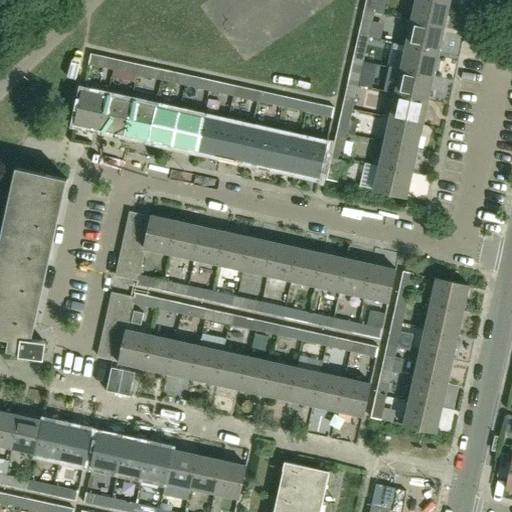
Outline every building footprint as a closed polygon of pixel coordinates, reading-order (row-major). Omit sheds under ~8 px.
[(374,11),(376,0),(365,0),(364,9),(374,11)] [(414,0),(411,19),(445,27),(450,2),(439,0),(414,0)] [(359,33),(368,35),(374,11),(364,9),(362,18),(359,33)] [(411,19),(405,43),(440,51),(445,27),(411,19)] [(368,35),(359,33),(357,42),(353,57),(363,59),(368,35)] [(405,43),(400,68),(434,75),(440,51),(405,43)] [(112,69),(115,58),(90,53),(88,63),(112,69)] [(363,59),(353,57),(348,81),(358,84),(363,59)] [(137,74),(139,64),(115,58),(112,69),(137,74)] [(161,79),(163,69),(139,64),(137,74),(161,79)] [(434,75),(400,68),(389,65),(384,89),(395,92),(429,99),(434,75)] [(186,85),(188,74),(163,69),(161,79),(186,85)] [(210,90),(212,80),(188,74),(186,85),(210,90)] [(234,96),(237,85),(212,80),(210,90),(234,96)] [(352,108),(358,84),(348,81),(347,86),(343,106),(352,108)] [(259,101),(261,91),(237,85),(234,96),(259,101)] [(76,124),(99,129),(106,95),(83,90),(75,124),(76,124)] [(283,107),(285,96),(261,91),(259,101),(283,107)] [(389,116),(424,124),(429,99),(395,92),(389,116)] [(131,100),(106,95),(99,129),(123,134),(131,100)] [(308,112),(310,101),(285,96),(283,107),(308,112)] [(123,134),(148,140),(155,106),(131,100),(123,134)] [(331,117),(333,107),(310,101),(308,112),(331,117)] [(180,111),(155,106),(148,140),(172,145),(180,111)] [(337,130),(347,132),(352,108),(343,106),(341,114),(337,130)] [(204,116),(180,111),(172,145),(196,151),(204,116)] [(221,156),(228,122),(204,116),(196,151),(221,156)] [(384,140),(418,148),(424,124),(389,116),(384,140)] [(245,161),(253,127),(228,122),(221,156),(245,161)] [(245,161),(270,167),(277,132),(253,127),(245,161)] [(335,139),(332,155),(341,157),(347,132),(337,130),(335,139)] [(302,138),(277,132),(270,167),(294,172),(302,138)] [(326,143),(302,138),(294,172),(319,178),(326,143)] [(378,165),(413,173),(418,148),(384,140),(378,165)] [(340,163),(341,157),(332,155),(326,179),(336,182),(340,163)] [(378,165),(373,190),(407,197),(413,173),(378,165)] [(16,167),(0,240),(0,336),(9,338),(7,350),(20,352),(19,355),(41,357),(44,340),(28,338),(29,327),(62,180),(67,181),(67,179),(16,167)] [(149,227),(152,216),(131,211),(128,222),(149,227)] [(145,248),(145,249),(169,254),(177,220),(152,214),(152,216),(149,227),(147,238),(145,248)] [(177,220),(169,254),(194,259),(201,225),(177,220)] [(149,227),(128,222),(126,233),(147,238),(149,227)] [(218,265),(226,231),(201,225),(194,259),(218,265)] [(242,270),(250,236),(226,231),(218,265),(230,268),(242,270)] [(145,248),(147,238),(126,233),(124,243),(145,248)] [(274,241),(250,236),(242,270),(267,276),(274,241)] [(291,281),(298,247),(274,241),(267,276),(291,281)] [(142,259),(145,249),(145,248),(124,243),(121,254),(142,259)] [(298,247),(291,281),(315,286),(323,252),(298,247)] [(339,292),(347,258),(323,252),(315,286),(327,289),(339,292)] [(121,254),(119,265),(140,269),(142,259),(121,254)] [(347,258),(339,292),(364,297),(371,263),(347,258)] [(371,263),(364,297),(388,302),(396,268),(371,263)] [(116,276),(137,280),(139,275),(140,269),(119,265),(116,276)] [(403,271),(398,294),(407,297),(413,273),(403,271)] [(164,281),(139,275),(137,280),(136,285),(162,290),(164,281)] [(464,309),(469,286),(435,278),(430,302),(464,309)] [(186,296),(188,286),(164,281),(162,290),(186,296)] [(188,286),(186,296),(210,301),(212,291),(188,286)] [(212,291),(210,301),(234,306),(237,297),(212,291)] [(133,302),(134,297),(113,292),(110,305),(131,310),(133,302)] [(133,302),(158,308),(160,298),(135,293),(134,297),(133,302)] [(398,294),(392,319),(402,321),(407,297),(398,294)] [(237,297),(234,306),(259,312),(261,302),(237,297)] [(184,303),(160,298),(158,308),(182,313),(184,303)] [(283,317),(285,307),(261,302),(259,312),(283,317)] [(459,334),(464,309),(430,302),(425,326),(459,334)] [(182,313),(206,318),(208,309),(184,303),(182,313)] [(131,310),(110,305),(108,315),(129,320),(131,310)] [(307,323),(309,313),(285,307),(283,317),(307,323)] [(233,314),(208,309),(206,318),(230,324),(233,314)] [(334,318),(309,313),(307,323),(332,328),(334,318)] [(255,329),(257,319),(233,314),(230,324),(255,329)] [(127,330),(127,329),(129,320),(108,315),(105,326),(127,330)] [(334,318),(332,328),(356,333),(358,323),(334,318)] [(257,319),(255,329),(279,335),(281,325),(257,319)] [(392,319),(387,344),(396,345),(410,349),(413,332),(400,329),(402,321),(392,319)] [(358,323),(356,333),(380,339),(382,329),(358,323)] [(281,325),(279,335),(303,340),(305,330),(281,325)] [(105,326),(103,336),(124,341),(127,330),(105,326)] [(419,351),(453,358),(459,334),(425,326),(419,351)] [(124,341),(122,351),(120,361),(119,363),(120,363),(145,369),(153,334),(127,329),(127,330),(124,341)] [(303,340),(327,345),(330,336),(305,330),(303,340)] [(153,334),(145,369),(170,374),(177,340),(153,334)] [(124,341),(103,336),(101,346),(122,351),(124,341)] [(354,341),(330,336),(327,345),(352,351),(354,341)] [(194,379),(201,345),(177,340),(170,374),(194,379)] [(352,351),(376,356),(378,346),(354,341),(352,351)] [(394,355),(396,345),(387,344),(381,368),(390,370),(394,355)] [(226,350),(201,345),(194,379),(218,385),(226,350)] [(101,346),(99,356),(120,361),(122,351),(101,346)] [(242,390),(250,356),(226,350),(218,385),(242,390)] [(448,383),(453,358),(419,351),(414,375),(448,383)] [(267,395),(274,361),(250,356),(242,390),(267,395)] [(291,401),(298,367),(274,361),(267,395),(291,401)] [(291,401),(315,406),(323,372),(298,367),(291,401)] [(376,393),(384,394),(390,370),(381,368),(376,393)] [(323,372),(315,406),(339,411),(347,377),(323,372)] [(408,400),(443,408),(448,383),(414,375),(408,400)] [(363,417),(370,382),(347,377),(339,411),(363,417)] [(376,393),(370,418),(379,419),(384,394),(376,393)] [(403,425),(437,432),(443,408),(408,400),(403,425)] [(0,410),(0,444),(12,447),(19,414),(0,410)] [(19,414),(12,447),(37,453),(44,420),(19,414)] [(37,453),(61,458),(68,425),(44,420),(37,453)] [(92,430),(68,425),(61,458),(84,463),(92,430)] [(99,432),(92,465),(116,470),(123,437),(99,432)] [(116,470),(141,476),(148,443),(123,437),(116,470)] [(172,448),(148,443),(141,476),(165,481),(172,448)] [(189,486),(197,454),(172,448),(165,481),(189,486)] [(189,486),(214,492),(221,459),(197,454),(189,486)] [(246,464),(221,459),(214,492),(239,497),(246,464)] [(320,511),(323,500),(318,499),(320,487),(325,489),(329,471),(285,461),(273,511),(320,511)] [(6,475),(3,485),(28,490),(30,480),(6,475)] [(54,485),(30,480),(28,490),(52,495),(54,485)] [(54,485),(52,495),(76,501),(78,491),(54,485)] [(1,492),(0,497),(0,502),(23,508),(26,498),(1,492)] [(84,502),(109,508),(112,498),(86,493),(84,502)] [(43,511),(48,511),(50,503),(26,498),(23,508),(43,511)] [(134,511),(136,504),(112,498),(109,508),(126,511),(134,511)] [(73,511),(74,508),(50,503),(48,511),(73,511)]
